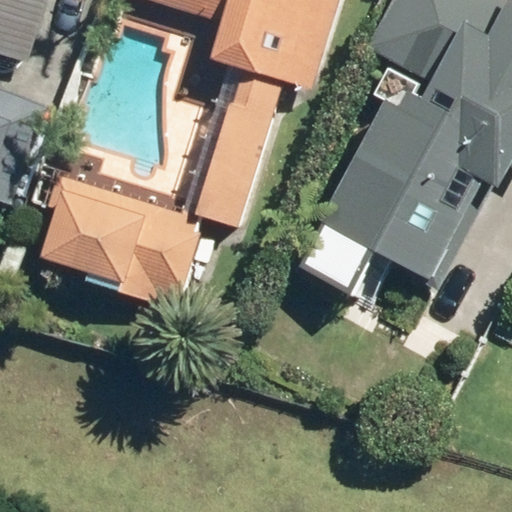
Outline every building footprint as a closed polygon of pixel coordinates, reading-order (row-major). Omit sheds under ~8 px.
[(147,0),(140,25),(321,79),(344,0),(147,0)] [(511,0),(412,0),(385,54),(429,76),(347,235),(463,294),(511,198),(511,0)] [(275,82),(216,217),(251,232),(310,97),(275,82)] [(0,198),(31,118),(0,105),(0,198)] [(202,234),(48,190),(30,251),(184,295),(202,234)]
